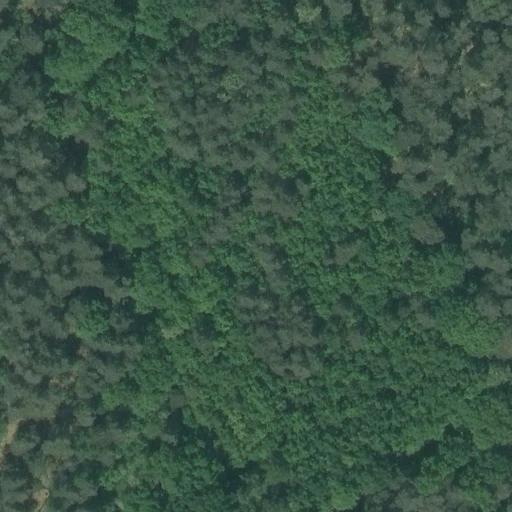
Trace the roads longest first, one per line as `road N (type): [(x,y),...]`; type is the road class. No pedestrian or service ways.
road 1 (track): [(213,511),(0,89)]
road 2 (track): [(345,511),(511,367)]
